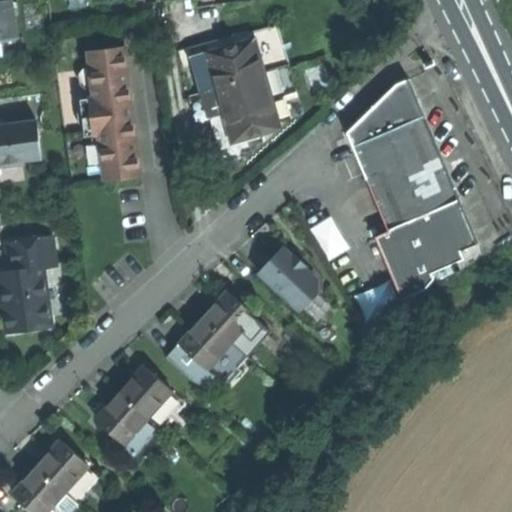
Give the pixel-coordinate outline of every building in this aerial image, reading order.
[(0,0),(0,39),(16,37),(10,0),(0,0)] [(234,37),(191,51),(224,165),(253,155),(251,147),(264,144),(262,137),(272,134),(282,131),(280,125),(293,121),(286,99),(298,95),(279,29),(255,36),(234,37)] [(127,180),(145,178),(127,49),(90,54),(97,101),(85,103),(90,139),(102,137),(108,183),(127,180)] [(406,78),(393,84),(373,106),(348,133),(392,230),(379,236),(406,297),(440,280),(438,275),(470,261),(466,252),(482,245),(406,78)] [(41,157),(36,120),(0,125),(0,162),(2,162),(3,165),(22,163),(22,160),(41,157)] [(317,227),(331,255),(347,247),(333,219),(317,227)] [(4,315),(6,331),(51,324),(49,315),(42,266),(56,264),(52,234),(6,240),(10,269),(4,269),(6,290),(1,291),(4,315)] [(274,260),(262,274),(303,312),(321,293),(320,281),(307,269),(308,268),(296,257),(295,258),(286,248),(274,260)] [(259,317),(230,292),(218,307),(207,319),(235,344),(258,319),(259,317)] [(335,307),(321,293),(303,312),(317,326),(335,307)] [(235,344),(207,319),(195,332),(183,346),(211,371),(212,371),(235,344)] [(271,331),(258,319),(235,344),(248,356),(271,331)] [(218,376),(225,382),(248,356),(235,344),(212,371),(218,376)] [(211,371),(183,346),(170,360),(205,392),(218,376),(212,371),(211,371)] [(123,394),(152,419),(174,394),(175,393),(147,367),(134,382),(123,394)] [(127,447),(152,419),(123,394),(111,407),(99,421),(127,447)] [(187,406),(174,394),(152,419),(165,431),(187,406)] [(124,450),(138,462),(165,431),(152,419),(127,447),(124,450)] [(39,468),(67,494),(90,468),(62,442),(49,456),(39,468)] [(50,511),(67,494),(39,468),(26,482),(15,494),(34,511),(50,511)] [(67,494),(80,506),(104,480),(90,468),(67,494)] [(67,494),(50,511),(74,511),(80,506),(67,494)]
